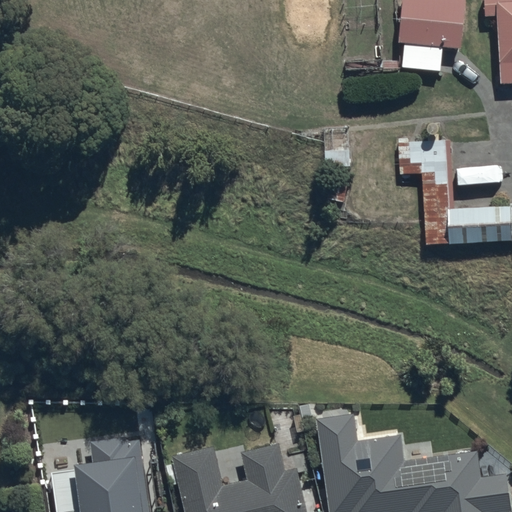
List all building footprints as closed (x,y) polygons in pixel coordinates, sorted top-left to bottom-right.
[(461,58),(466,4),(432,0),(402,0),(397,51),(404,51),(402,75),(441,79),(444,56),(461,58)] [(511,0),(485,2),(485,24),(498,24),(499,92),(511,91),(511,0)] [(347,127),(323,128),(325,174),(350,173),(347,127)] [(401,178),(422,178),(424,254),(511,251),(511,210),(510,210),(510,214),(451,216),(449,146),(410,147),(410,143),(400,143),(401,178)] [(354,409),(317,413),(331,511),(409,511),(410,511),(488,511),(511,507),(511,497),(508,468),(482,472),(478,447),(406,457),(402,430),(358,437),(354,409)] [(127,431),(91,437),(93,452),(78,454),(79,462),(52,466),(58,511),(160,511),(161,510),(149,511),(138,435),(128,436),(127,431)] [(214,441),(174,450),(187,511),(323,511),(322,506),(309,509),(298,463),(286,466),(280,439),(244,447),(250,475),(224,481),(214,441)]
